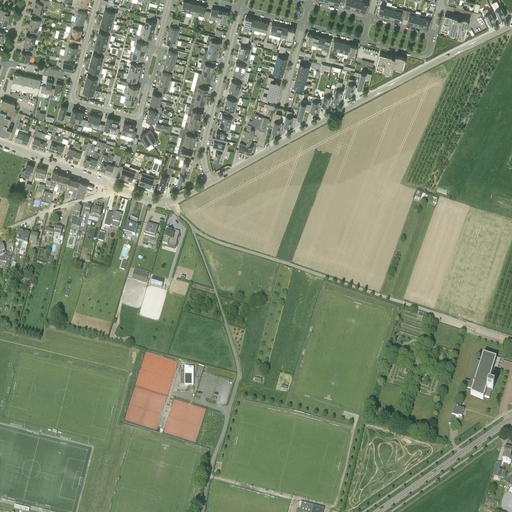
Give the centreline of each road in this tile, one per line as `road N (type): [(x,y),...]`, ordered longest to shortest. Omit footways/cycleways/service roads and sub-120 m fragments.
road 1 (unclassified): [(511,341),(209,239),(169,201)]
road 2 (unclassified): [(210,182),(511,25)]
road 3 (residential): [(77,79),(72,99),(137,115),(169,0)]
road 4 (residential): [(210,182),(201,151),(239,7)]
road 5 (tertiary): [(377,511),(507,421)]
road 6 (residential): [(116,188),(0,143)]
road 7 (residential): [(0,232),(116,188)]
